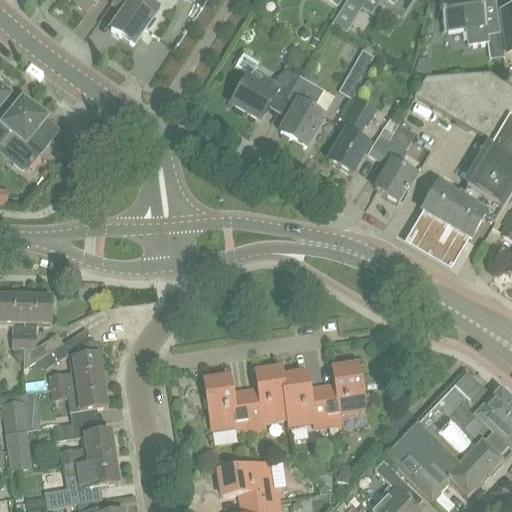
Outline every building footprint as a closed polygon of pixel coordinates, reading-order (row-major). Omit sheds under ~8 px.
[(66,0),(86,16),(99,0),(66,0)] [(145,0),(115,0),(111,6),(124,14),(111,33),(133,49),(160,10),(145,0)] [(209,0),(183,0),(201,12),(209,0)] [(348,0),(347,2),(360,10),(366,0),(348,0)] [(372,0),(379,4),(401,18),(412,0),(372,0)] [(504,59),(500,35),(494,0),(493,0),(482,2),(481,0),(447,0),(439,1),(444,34),(465,30),(467,48),(488,45),(490,61),(504,59)] [(511,0),(511,5),(511,9),(500,12),(507,56),(511,54),(511,0)] [(419,61),(415,73),(431,79),(431,78),(432,61),(419,61)] [(366,72),(356,66),(341,92),(352,98),(362,81),(361,80),(366,72)] [(285,105),(299,82),(285,74),(269,89),(250,78),(232,108),(259,125),(275,98),(285,105)] [(421,215),(423,216),(467,244),(484,217),(495,224),(511,195),(511,92),(488,78),(425,82),(414,101),(492,148),(460,202),(437,189),(421,215)] [(333,103),(323,96),(299,82),(285,105),(296,111),(280,137),(305,152),(323,122),(322,121),(333,103)] [(0,110),(10,98),(0,89),(0,110)] [(32,167),(39,157),(60,132),(23,104),(21,106),(17,102),(0,122),(0,151),(13,163),(26,174),(32,167)] [(341,135),(335,145),(338,147),(328,165),(351,179),(369,149),(356,141),(373,113),(355,103),(337,133),(341,135)] [(367,159),(377,164),(388,146),(394,137),(384,131),(367,159)] [(388,146),(377,164),(377,165),(386,171),(374,192),(397,206),(404,195),(405,196),(415,179),(398,168),(405,156),(388,146)] [(511,214),(510,213),(502,227),(505,229),(499,238),(511,245),(511,265),(506,276),(510,278),(510,280),(511,281),(511,214)] [(24,373),(25,326),(26,300),(0,299),(0,329),(12,330),(11,353),(24,353),(23,373),(24,373)] [(24,373),(50,356),(63,347),(57,338),(36,351),(37,331),(50,331),(50,327),(52,327),(53,301),(26,300),(25,326),(24,373)] [(77,353),(70,343),(63,347),(50,356),(57,366),(77,353)] [(95,345),(80,347),(82,361),(70,363),(71,376),(49,380),(51,393),(77,389),(103,385),(99,358),(98,359),(95,345)] [(335,394),(323,396),(329,428),(343,426),(343,422),(367,419),(358,366),(332,370),(335,394)] [(289,423),(282,378),(281,370),(256,375),(259,398),(246,400),(250,432),(266,429),(265,427),(289,423)] [(315,430),(329,428),(323,396),(310,398),(306,374),(282,378),(289,423),(289,427),(314,424),(315,430)] [(451,388),(417,423),(460,466),(480,446),(483,448),(490,441),(490,442),(506,426),(507,427),(511,421),(511,407),(500,396),(486,411),(480,416),(473,409),(478,404),(486,395),(465,375),(452,389),(451,388)] [(235,432),(235,434),(250,432),(246,400),(234,402),(230,379),(205,382),(213,435),(235,432)] [(103,385),(77,389),(51,393),(52,404),(67,402),(69,417),(77,416),(77,415),(107,411),(103,385)] [(25,406),(1,409),(5,437),(29,434),(25,406)] [(414,420),(404,411),(388,427),(398,437),(414,420)] [(460,466),(417,423),(386,455),(383,458),(386,461),(431,504),(449,486),(466,503),(511,455),(511,421),(507,427),(506,426),(490,442),(490,441),(483,448),(480,446),(460,466)] [(57,445),(80,442),(78,427),(54,431),(57,445)] [(27,435),(5,438),(11,476),(32,473),(27,435)] [(60,456),(62,469),(114,461),(110,435),(83,439),(85,452),(60,456)] [(114,461),(62,469),(64,481),(74,479),(76,494),(118,487),(114,461)] [(387,499),(378,508),(382,511),(415,511),(402,498),(410,490),(383,463),(374,472),(390,487),(383,495),(387,499)] [(246,495),(248,508),(280,503),(278,489),(274,490),(270,466),(219,473),(222,498),(246,495)] [(281,511),(280,503),(248,508),(249,511),(281,511)]
